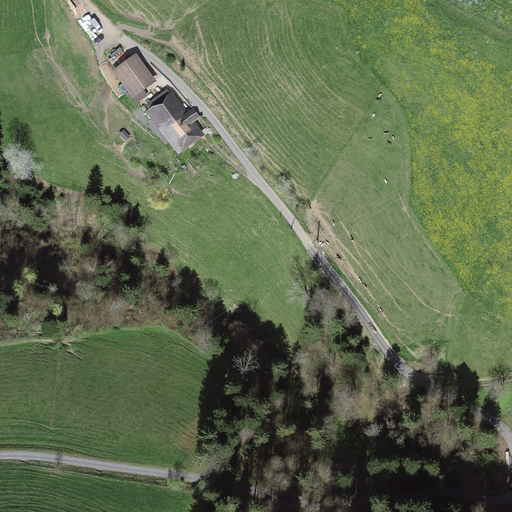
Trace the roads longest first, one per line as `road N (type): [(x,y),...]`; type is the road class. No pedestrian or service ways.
road 1 (track): [(82,0),(205,110),(395,362),(485,416),(511,444)]
road 2 (track): [(511,482),(502,496),(458,491),(329,503),(0,455)]
